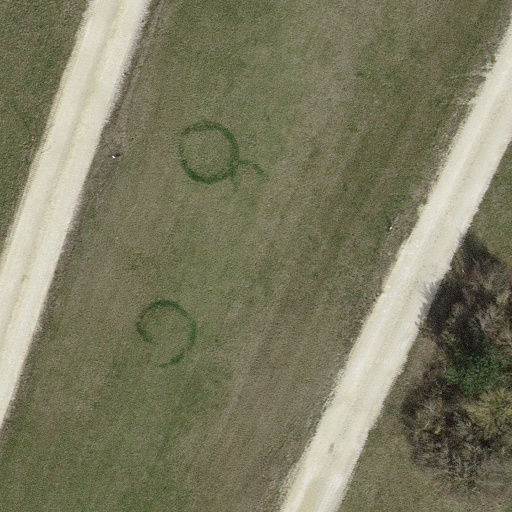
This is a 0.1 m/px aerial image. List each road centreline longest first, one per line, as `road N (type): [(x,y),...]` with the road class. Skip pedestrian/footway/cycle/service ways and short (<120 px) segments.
road 1 (track): [(309,511),(511,116)]
road 2 (track): [(0,347),(120,0)]
